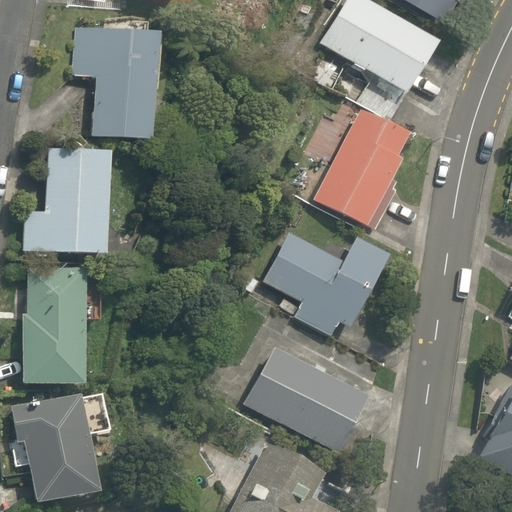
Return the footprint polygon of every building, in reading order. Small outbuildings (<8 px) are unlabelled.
[(133,0),(133,1),(202,9),(202,0),(133,0)] [(449,54),(359,0),(354,0),(325,49),(418,106),(449,54)] [(458,0),(401,0),(443,25),(458,0)] [(169,43),(74,36),(70,82),(99,84),(95,146),(161,151),(169,43)] [(420,143),(363,113),(315,203),(372,234),(420,143)] [(115,157),(50,153),(46,220),(30,219),(27,258),(108,263),(115,157)] [(344,333),(352,338),(395,261),(353,240),(340,266),(289,241),(266,289),(298,305),(290,320),(337,343),(344,333)] [(511,246),(496,279),(511,286),(511,323),(496,356),(511,364),(511,246)] [(94,400),(94,279),(29,279),(29,400),(94,400)] [(375,408),(280,357),(250,413),(345,464),(375,408)] [(511,460),(511,376),(494,368),(468,417),(479,423),(462,456),(503,478),(511,460)] [(89,405),(18,421),(28,465),(33,464),(43,511),(93,511),(111,508),(89,405)] [(324,511),(316,507),(326,489),(265,455),(234,511),(324,511)]
